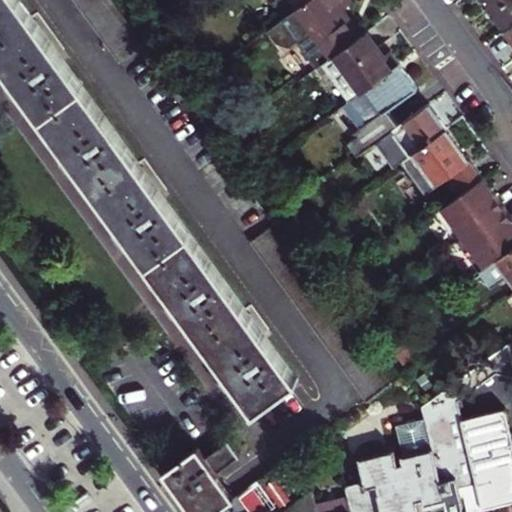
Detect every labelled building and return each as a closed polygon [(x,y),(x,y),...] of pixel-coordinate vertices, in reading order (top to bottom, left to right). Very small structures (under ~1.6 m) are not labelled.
[(0,0),(0,64),(79,173),(161,286),(252,411),(297,379),(229,286),(142,169),(55,50),(18,0),(0,0)] [(73,0),(81,10),(88,20),(95,30),(103,41),(111,52),(119,62),(143,45),(135,34),(128,24),(120,13),(112,2),(110,0),(73,0)] [(305,0),(297,7),(271,25),(281,38),(293,42),(303,36),(322,62),(362,33),(341,4),(345,1),(344,0),(305,0)] [(511,0),(484,0),(505,29),(511,23),(511,0)] [(322,62),(350,99),(400,63),(390,49),(386,52),(369,29),(362,33),(322,62)] [(400,63),(350,99),(347,101),(367,129),(357,137),(366,149),(376,141),(399,125),(388,110),(418,88),(400,63)] [(429,102),(399,125),(376,141),(394,165),(402,160),(403,159),(414,150),(447,127),(429,102)] [(482,175),(447,127),(414,150),(403,159),(402,160),(414,175),(420,176),(429,187),(437,181),(449,199),(459,192),(482,175)] [(511,215),(505,206),(482,175),(459,192),(449,199),(435,210),(457,241),(479,271),(481,269),(511,246),(511,215)] [(266,264),(273,274),(281,284),(288,295),(296,305),(304,316),(312,327),(316,333),(319,337),(328,350),(335,359),(343,370),(350,380),(358,391),(365,401),(390,382),(383,372),(375,362),(368,351),(360,341),(354,333),(353,331),(344,319),(337,309),(329,298),(321,288),(313,277),(305,267),(298,256),(290,246),(283,236),(274,225),(250,242),(258,253),(266,264)] [(511,276),(511,246),(481,269),(493,286),(510,274),(511,276)] [(511,375),(511,353),(509,341),(486,358),(497,373),(511,375)] [(486,358),(462,376),(473,390),(497,373),(486,358)] [(511,439),(503,405),(462,416),(458,401),(473,390),(462,376),(423,404),(451,511),(452,511),(455,511),(458,510),(460,508),(462,505),(462,502),(461,496),(458,486),(476,482),(482,506),(511,498),(511,439)] [(451,511),(423,404),(421,409),(423,419),(396,426),(404,456),(401,457),(403,464),(398,465),(394,449),(358,458),(364,480),(344,485),(347,495),(351,511),(420,511),(417,500),(423,499),(426,511),(444,507),(446,509),(449,511),(451,511)] [(207,457),(218,473),(240,457),(228,442),(207,457)] [(193,511),(214,511),(223,505),(235,497),(218,473),(207,457),(199,446),(163,471),(181,495),(193,511)] [(483,511),(482,506),(476,482),(458,486),(461,496),(463,496),(467,511),(483,511)] [(251,511),(273,511),(275,511),(254,483),(238,494),(251,511)] [(316,511),(309,483),(277,511),(275,511),(274,511),(316,511)] [(351,511),(347,495),(337,498),(340,510),(343,511),(351,511)]
